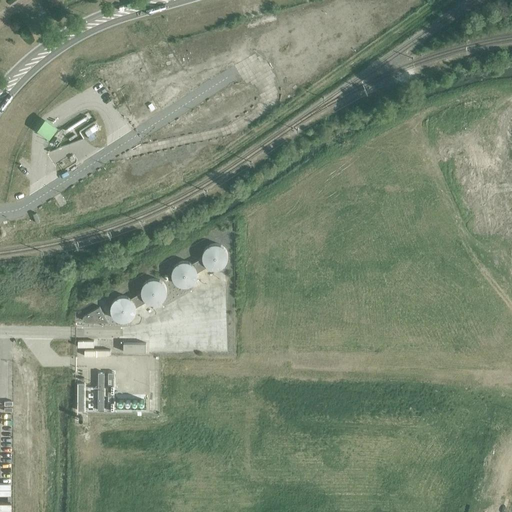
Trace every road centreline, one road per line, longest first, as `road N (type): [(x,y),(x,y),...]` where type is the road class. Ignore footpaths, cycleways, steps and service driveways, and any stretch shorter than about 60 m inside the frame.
road 1 (tertiary): [(0,102),(77,33),(160,0)]
road 2 (unknown): [(73,331),(143,329),(216,284)]
road 3 (unclassified): [(0,212),(124,143)]
